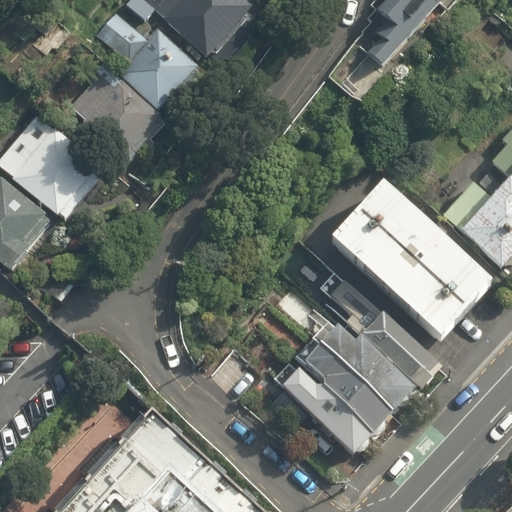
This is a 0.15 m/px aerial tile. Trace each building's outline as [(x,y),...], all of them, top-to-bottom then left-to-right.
[(144,23),(155,12),(142,0),(133,0),(126,7),(144,23)] [(142,0),(155,12),(164,20),(163,21),(204,59),(207,56),(213,57),(246,20),(246,15),(251,8),(242,0),(142,0)] [(385,0),(374,12),(385,23),(374,35),(379,39),(366,55),(381,69),(441,4),(436,0),(385,0)] [(126,64),(116,75),(156,113),(161,108),(167,109),(188,88),(187,81),(199,68),(157,31),(150,40),(146,36),(143,39),(117,15),(97,38),(126,64)] [(161,117),(121,82),(119,85),(111,77),(106,83),(99,76),(70,109),(84,122),(82,124),(121,159),(123,157),(130,163),(165,124),(159,119),(161,117)] [(0,168),(13,179),(11,181),(57,218),(58,216),(65,221),(99,180),(92,176),(99,166),(36,117),(0,162),(0,168)] [(507,147),(491,164),(511,183),(511,129),(501,142),(507,147)] [(0,266),(9,273),(29,248),(27,247),(49,222),(44,218),(46,216),(1,179),(0,179),(0,266)] [(459,233),(458,234),(499,271),(503,267),(511,267),(511,185),(507,181),(489,200),(472,185),(442,218),(459,233)] [(413,215),(379,185),(328,241),(438,342),(490,285),(420,221),(422,219),(415,212),(413,215)] [(381,315),(360,338),(419,393),(440,369),(381,315)] [(412,391),(357,341),(352,347),(335,331),(319,349),(312,342),(296,360),(320,382),(320,389),(313,389),(287,365),(273,381),(280,387),(277,390),(352,457),(412,391)] [(257,511),(151,414),(60,511),(257,511)]
